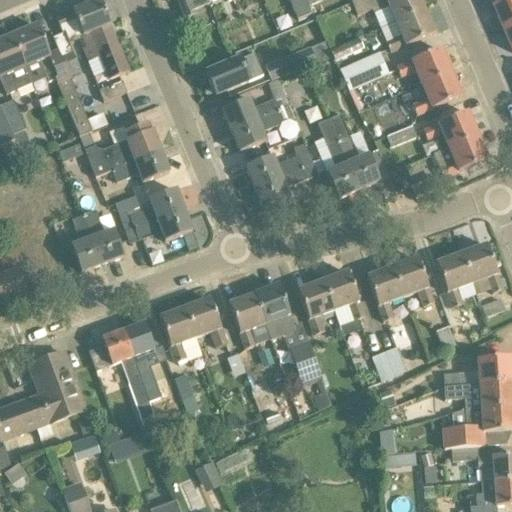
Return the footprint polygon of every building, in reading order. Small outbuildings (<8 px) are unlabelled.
[(196,17),(194,14),(209,7),(207,2),(206,0),(173,0),(174,2),(175,1),(184,22),(196,17)] [(311,16),(303,0),(287,0),(297,22),(311,16)] [(305,0),(309,8),(320,3),(319,0),(305,0)] [(394,26),(423,14),(417,0),(388,0),(385,1),(384,0),(357,0),(350,3),(357,19),(371,13),(373,18),(388,12),(394,26)] [(511,0),(494,9),(505,33),(511,29),(511,0)] [(99,3),(55,21),(60,32),(76,25),(86,50),(113,40),(108,28),(109,28),(99,3)] [(423,14),(394,26),(400,40),(385,46),(389,56),(433,38),(423,14)] [(31,88),(46,81),(48,85),(54,82),(78,141),(92,135),(69,80),(57,53),(48,57),(36,29),(11,40),(31,88)] [(80,75),(63,34),(52,39),(57,53),(69,80),(80,75)] [(0,85),(5,99),(31,88),(11,40),(0,44),(0,85)] [(113,40),(86,50),(83,51),(88,65),(99,60),(108,83),(128,75),(118,51),(113,40)] [(330,55),(330,56),(334,65),(362,52),(358,42),(330,55)] [(330,56),(330,55),(325,44),(264,69),(270,83),(314,64),(330,56)] [(439,52),(395,71),(399,81),(415,74),(421,88),(449,76),(439,52)] [(215,98),(248,84),(262,79),(258,69),(253,57),(239,63),(239,62),(205,76),(215,98)] [(343,84),(368,72),(364,61),(338,73),(343,84)] [(373,84),(368,72),(343,84),(348,95),(373,84)] [(449,76),(421,88),(426,102),(411,109),(416,119),(460,100),(449,76)] [(252,112),(248,102),(221,114),(230,135),(289,110),(278,83),(268,87),(271,93),(270,93),(274,104),(252,112)] [(102,105),(108,103),(126,96),(121,84),(103,91),(97,93),(102,105)] [(0,108),(0,110),(12,139),(14,143),(22,164),(36,158),(25,133),(13,103),(0,108)] [(12,139),(0,110),(0,148),(14,143),(12,139)] [(261,135),(283,126),(294,121),(289,110),(230,135),(238,156),(265,145),(261,135)] [(466,115),(422,133),(426,143),(441,137),(447,150),(447,151),(476,139),(466,115)] [(358,162),(349,140),(339,118),(328,122),(357,193),(388,181),(377,154),(358,162)] [(316,128),(326,149),(335,171),(325,175),(336,202),(357,193),(328,122),(316,128)] [(410,127),(385,138),(390,150),(415,140),(410,127)] [(160,155),(151,134),(148,135),(146,129),(125,137),(128,143),(125,144),(102,154),(96,153),(95,149),(83,154),(94,181),(111,174),(160,155)] [(476,139),(447,151),(447,150),(432,157),(438,171),(442,181),(486,163),(476,139)] [(295,154),(297,160),(275,169),(271,159),(245,170),(253,191),(312,167),(305,150),(295,154)] [(69,152),(59,155),(63,166),(73,162),(69,152)] [(160,155),(111,174),(116,186),(138,177),(142,187),(168,176),(160,155)] [(285,192),(307,183),(317,178),(312,167),(253,191),(262,213),(289,202),(285,192)] [(386,176),(387,177),(394,196),(412,189),(403,169),(386,176)] [(152,212),(140,216),(134,200),(114,207),(125,236),(137,231),(183,214),(175,193),(148,203),(152,212)] [(183,214),(137,231),(140,243),(160,235),(164,245),(191,235),(183,214)] [(103,237),(95,215),(83,219),(101,268),(123,260),(113,233),(103,237)] [(80,276),(101,268),(83,219),(71,223),(80,246),(70,249),(80,276)] [(137,231),(125,236),(129,247),(140,243),(137,231)] [(486,281),(491,297),(501,293),(485,248),(460,257),(471,287),(486,281)] [(456,292),(471,287),(460,257),(435,267),(451,311),(461,308),(456,292)] [(423,310),(433,307),(416,262),(391,271),(402,301),(417,295),(423,310)] [(387,306),(402,301),(391,271),(366,280),(382,325),(393,321),(387,306)] [(0,305),(24,297),(15,273),(0,278),(0,305)] [(353,324),(364,320),(347,275),(322,285),(333,314),(348,309),(353,324)] [(318,320),(333,314),(322,285),(297,294),(313,339),(324,335),(318,320)] [(293,328),(278,289),(253,298),(264,328),(279,322),(289,351),(307,345),(300,326),(293,328)] [(228,308),(244,352),(254,349),(249,333),(264,328),(253,298),(228,308)] [(199,352),(214,347),(215,351),(225,347),(209,302),(183,312),(194,341),(199,352)] [(483,321),(484,320),(503,313),(499,303),(480,310),(483,321)] [(158,321),(175,366),(185,362),(179,347),(194,341),(183,312),(158,321)] [(152,379),(147,366),(157,362),(153,353),(143,327),(122,335),(140,384),(147,405),(153,420),(163,416),(160,406),(164,405),(154,379),(152,379)] [(455,348),(447,329),(435,334),(442,353),(455,348)] [(136,409),(147,405),(140,384),(122,335),(101,342),(103,350),(88,355),(95,375),(110,369),(120,366),(128,388),(136,409)] [(289,351),(288,351),(300,386),(319,379),(307,345),(289,351)] [(386,356),(395,380),(406,375),(398,352),(386,356)] [(28,369),(39,400),(49,426),(49,427),(84,414),(63,356),(28,369)] [(382,386),(395,381),(395,380),(386,356),(372,361),(382,386)] [(510,361),(476,363),(478,388),(511,385),(510,361)] [(442,378),(443,391),(458,390),(457,377),(442,378)] [(188,417),(199,412),(186,378),(175,382),(188,417)] [(511,409),(511,386),(511,385),(478,388),(458,390),(443,391),(444,403),(459,402),(479,400),(479,412),(511,409)] [(396,408),(391,393),(381,396),(379,397),(384,412),(396,408)] [(24,435),(49,426),(39,400),(14,409),(24,435)] [(0,444),(24,435),(14,409),(0,414),(0,444)] [(442,453),(450,453),(477,451),(483,450),(482,436),(511,434),(511,409),(479,412),(463,413),(465,430),(440,432),(442,453)] [(264,419),(267,427),(279,422),(276,414),(264,419)] [(225,420),(229,433),(239,429),(234,416),(225,420)] [(78,426),(82,439),(94,435),(90,422),(78,426)] [(394,434),(380,437),(381,458),(396,457),(394,434)] [(106,438),(110,449),(120,446),(116,435),(106,438)] [(166,438),(156,442),(160,453),(170,449),(166,438)] [(72,462),(96,454),(91,439),(67,446),(72,462)] [(5,450),(0,451),(0,471),(0,473),(12,469),(5,450)] [(478,461),(477,451),(450,453),(451,465),(476,463),(476,461),(478,461)] [(424,466),(433,463),(432,457),(422,460),(424,466)] [(402,458),(386,460),(386,472),(402,471),(402,458)] [(511,458),(478,461),(476,461),(476,463),(477,472),(480,472),(481,486),(493,485),(511,483),(511,458)] [(193,470),(200,498),(220,493),(212,465),(193,470)] [(19,467),(5,477),(13,488),(27,479),(19,467)] [(57,471),(64,491),(61,492),(67,511),(89,511),(79,485),(76,486),(69,467),(57,471)] [(511,483),(493,485),(481,486),(480,486),(481,497),(475,498),(476,510),(468,511),(495,511),(495,510),(511,508),(511,483)]
